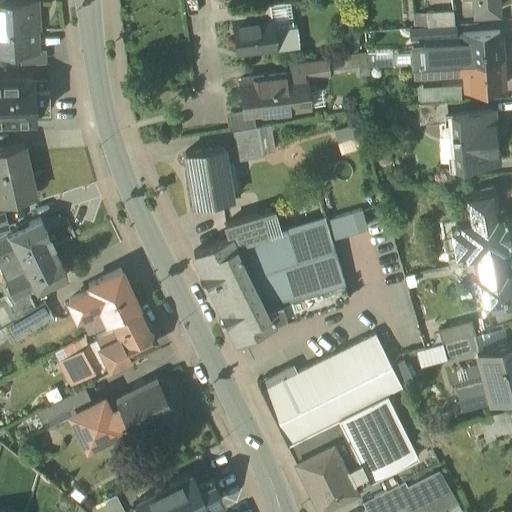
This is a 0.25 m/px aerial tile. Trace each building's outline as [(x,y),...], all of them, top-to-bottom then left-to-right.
[(9,0),(0,0),(0,10),(9,11),(8,3),(9,3),(9,0)] [(473,0),(474,12),(498,11),(497,0),(473,0)] [(9,3),(8,3),(9,11),(0,10),(0,52),(36,50),(35,21),(38,21),(37,2),(9,3)] [(270,4),(258,5),(260,18),(235,21),(233,21),(237,52),(275,47),(275,49),(300,46),(297,25),(274,28),(272,17),(270,4)] [(258,5),(233,8),(235,21),(260,18),(258,5)] [(453,10),(427,12),(428,26),(454,24),(454,12),(453,12),(453,10)] [(428,26),(411,27),(411,39),(455,36),(454,24),(428,26)] [(500,31),(463,34),(463,43),(464,62),(502,60),(500,31)] [(463,43),(412,47),(413,65),(464,62),(463,43)] [(327,58),(301,62),(300,60),(290,62),(293,79),(329,74),(327,58)] [(502,60),(464,62),(465,75),(466,90),(503,87),(502,60)] [(464,62),(413,65),(414,78),(465,75),(464,62)] [(286,73),(241,78),(245,114),(278,110),(277,103),(289,102),(289,109),(309,106),(306,84),(288,86),(286,73)] [(44,108),(43,79),(0,79),(0,119),(28,119),(28,108),(44,108)] [(446,101),(418,102),(419,123),(448,120),(446,101)] [(492,110),(452,113),(454,132),(451,133),(454,166),(496,162),(492,110)] [(259,126),(233,130),(236,144),(223,146),(226,162),(264,155),(259,126)] [(24,144),(0,149),(0,202),(36,194),(24,144)] [(223,146),(186,152),(195,204),(232,198),(226,162),(223,146)] [(493,187),(463,193),(468,218),(497,212),(493,187)] [(362,209),(345,214),(350,231),(367,226),(362,209)] [(468,218),(457,220),(458,227),(453,234),(456,247),(463,252),(464,259),(475,257),(478,273),(474,274),(481,311),(511,305),(511,266),(507,268),(505,252),(510,251),(508,243),(511,242),(510,236),(507,236),(506,226),(508,225),(507,219),(504,219),(503,212),(497,212),(468,218)] [(261,213),(225,224),(229,235),(231,234),(235,242),(267,233),(261,213)] [(267,233),(235,242),(231,234),(229,235),(272,323),(274,322),(274,321),(349,299),(345,287),(346,286),(331,237),(350,231),(345,214),(326,219),(325,216),(267,233)] [(41,219),(7,234),(7,235),(17,254),(21,263),(53,247),(48,235),(41,219)] [(7,235),(0,238),(0,262),(17,254),(7,235)] [(229,235),(194,252),(223,312),(230,308),(234,317),(227,320),(237,341),(272,323),(229,235)] [(21,263),(2,272),(15,299),(15,300),(30,293),(30,294),(68,275),(60,259),(59,259),(53,247),(21,263)] [(121,271),(72,294),(82,316),(101,308),(108,322),(113,320),(139,307),(121,271)] [(30,293),(15,300),(15,299),(8,303),(16,318),(36,306),(30,294),(30,293)] [(139,307),(113,320),(116,327),(97,336),(110,365),(156,343),(139,307)] [(376,333),(293,374),(289,366),(257,382),(287,442),(387,393),(402,386),(376,333)] [(474,333),(443,342),(446,355),(477,346),(474,333)] [(511,341),(477,351),(481,364),(490,400),(491,401),(511,395),(511,341)] [(89,345),(77,351),(88,372),(100,365),(89,345)] [(474,381),(457,386),(463,407),(490,400),(481,364),(470,367),(474,381)] [(157,378),(116,398),(117,399),(127,419),(133,431),(173,410),(157,378)] [(84,387),(70,394),(76,407),(78,411),(92,404),(84,387)] [(387,393),(287,442),(319,507),(362,486),(361,484),(418,456),(387,393)] [(70,394),(50,404),(56,417),(76,407),(70,394)] [(78,411),(73,413),(74,414),(88,443),(117,429),(118,428),(115,423),(126,418),(126,420),(127,419),(117,399),(116,400),(120,407),(110,412),(103,398),(92,404),(78,411)] [(511,411),(511,408),(479,416),(486,440),(496,438),(494,431),(511,425),(511,411)] [(197,486),(191,474),(137,500),(142,511),(195,511),(202,509),(221,500),(211,479),(197,486)] [(448,511),(457,504),(431,474),(407,485),(417,504),(405,510),(407,511),(441,511),(444,510),(445,511),(448,511)] [(405,481),(362,501),(367,511),(400,511),(405,510),(417,504),(407,485),(405,481)]
